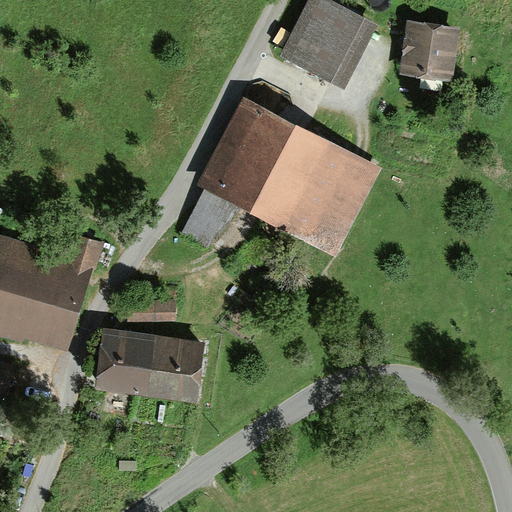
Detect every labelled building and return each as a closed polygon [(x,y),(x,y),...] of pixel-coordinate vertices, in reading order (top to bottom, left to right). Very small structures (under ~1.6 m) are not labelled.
[(343,0),(305,0),(280,50),(343,81),(376,16),(343,0)] [(400,70),(452,77),(460,25),(408,18),(405,37),(400,70)] [(201,178),(337,246),(380,161),(244,93),(201,178)] [(65,250),(0,229),(0,332),(17,338),(28,331),(68,344),(94,265),(97,266),(107,235),(74,225),(65,250)] [(176,297),(128,298),(129,320),(176,319),(176,297)] [(101,356),(97,382),(196,397),(199,373),(205,336),(106,321),(101,356)] [(0,356),(0,388),(7,390),(13,359),(0,356)]
